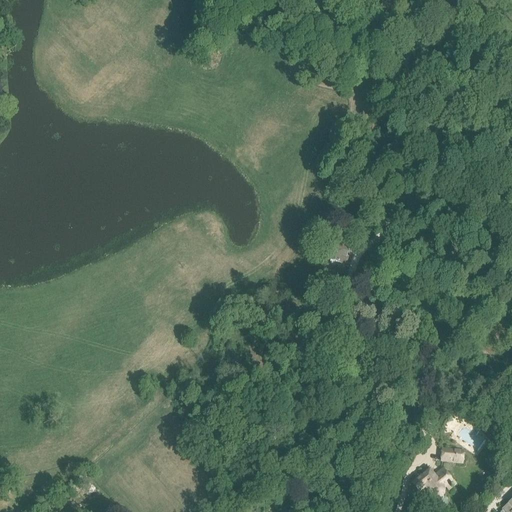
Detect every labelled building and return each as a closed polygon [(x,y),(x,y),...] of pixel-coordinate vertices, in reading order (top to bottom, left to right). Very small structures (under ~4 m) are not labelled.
[(394,231),(395,221),(377,220),(377,231),(394,231)] [(337,267),(344,269),(347,260),(345,260),(348,250),(350,250),(352,243),(337,239),(335,248),(336,248),(335,253),(333,252),(330,263),(338,266),(337,267)] [(464,469),(467,455),(444,450),(441,464),(464,469)] [(452,482),(444,473),(446,472),(443,469),(438,473),(438,472),(433,477),(430,473),(423,478),(420,475),(414,480),(417,483),(412,487),(418,494),(426,488),(432,496),(432,500),(428,499),(428,505),(431,506),(431,508),(441,509),(443,489),(446,488),(448,491),(455,486),(455,485),(452,481),(452,482)] [(511,511),(511,500),(501,511),(502,511),(501,511),(511,511)]
